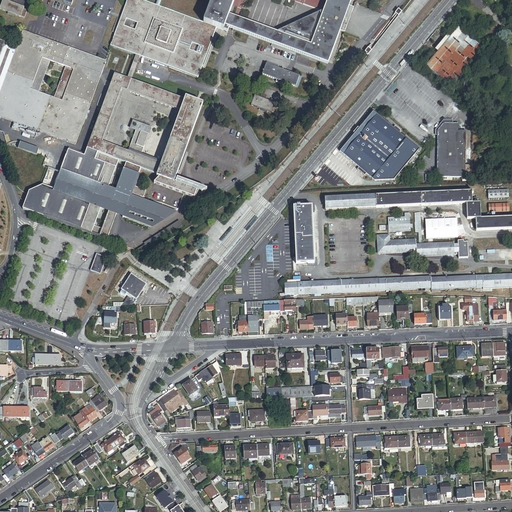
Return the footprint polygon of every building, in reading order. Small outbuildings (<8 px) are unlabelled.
[(21,17),(25,18),(27,11),(24,10),(25,8),(11,3),(3,0),(0,8),(0,10),(8,13),(7,15),(16,18),(16,16),(21,18),(21,17)] [(229,29),(328,65),(343,24),(347,25),(350,17),(353,9),(349,7),(351,0),(211,0),(203,24),(139,0),(127,0),(111,46),(136,56),(140,57),(198,78),(217,28),(223,31),(228,33),(229,29)] [(458,29),(426,67),(450,88),(483,50),(458,29)] [(0,117),(75,145),(106,61),(25,32),(23,31),(17,48),(0,41),(0,117)] [(140,57),(136,56),(126,82),(130,83),(140,57)] [(262,75),(296,88),(300,77),(266,65),(262,75)] [(162,164),(141,156),(128,151),(102,142),(121,90),(181,112),(184,103),(130,83),(126,82),(114,77),(87,149),(117,160),(125,163),(141,168),(158,175),(162,164)] [(259,109),(267,112),(272,114),(273,113),(276,114),(279,107),(275,106),(276,103),(255,96),(251,106),(259,109)] [(158,175),(175,181),(176,178),(203,105),(186,99),(184,103),(181,112),(162,164),(158,175)] [(372,179),(405,139),(376,115),(343,155),(372,179)] [(444,120),(435,131),(435,135),(437,135),(437,177),(462,178),(465,178),(465,173),(470,173),(471,173),(471,166),(465,166),(465,131),(458,131),(458,124),(452,124),(452,121),(444,120)] [(136,131),(128,151),(141,156),(148,135),(136,131)] [(418,150),(405,139),(372,179),(374,181),(393,180),(418,150)] [(36,156),(39,150),(20,142),(18,149),(36,156)] [(69,148),(59,174),(106,191),(115,165),(85,154),(69,148)] [(115,165),(117,160),(87,149),(85,154),(115,165)] [(125,163),(123,168),(139,174),(141,168),(125,163)] [(129,200),(113,194),(106,191),(59,174),(43,168),(37,185),(100,209),(109,212),(116,215),(121,216),(151,228),(152,225),(154,226),(177,210),(160,204),(158,210),(138,203),(129,200)] [(113,194),(129,200),(134,187),(139,174),(123,168),(113,194)] [(470,182),(470,173),(465,173),(465,178),(462,178),(462,182),(470,182)] [(175,181),(158,175),(157,177),(158,178),(157,180),(154,184),(194,199),(196,193),(204,190),(177,180),(177,182),(175,181)] [(100,209),(37,185),(27,212),(90,235),(93,227),(100,209)] [(138,203),(140,198),(143,199),(146,192),(134,187),(129,200),(138,203)] [(488,191),(488,199),(508,198),(508,190),(488,191)] [(324,198),(325,210),(466,204),(467,220),(475,219),(476,231),(511,229),(511,217),(489,219),(485,219),(480,219),(479,203),(472,204),(471,195),(473,195),(473,192),(324,198)] [(509,204),(489,205),(489,213),(509,212),(509,204)] [(293,208),(296,265),(314,264),(311,207),(299,207),(299,206),(296,206),(296,207),(293,208)] [(107,241),(116,215),(109,212),(102,230),(99,238),(107,241)] [(418,245),(423,245),(423,241),(422,241),(420,213),(414,213),(415,233),(418,233),(418,245)] [(404,218),(388,218),(388,226),(388,232),(410,231),(410,229),(412,229),(412,225),(410,225),(410,214),(404,214),(404,218)] [(90,235),(99,238),(102,230),(93,227),(90,235)] [(454,243),(423,245),(418,245),(416,245),(415,240),(389,242),(389,236),(377,236),(378,254),(416,252),(416,258),(454,256),(454,246),(454,243)] [(457,246),(454,246),(454,256),(458,256),(458,259),(468,259),(467,243),(464,243),(464,241),(457,242),(457,246)] [(136,251),(138,254),(147,249),(145,245),(136,251)] [(107,259),(97,255),(91,272),(101,275),(107,259)] [(483,288),(483,290),(511,288),(511,274),(483,276),(483,288)] [(127,294),(136,300),(146,286),(131,276),(121,291),(122,291),(127,294)] [(297,283),(298,295),(431,289),(431,290),(477,288),(476,277),(431,279),(430,277),(297,283)] [(297,283),(284,284),(285,294),(285,296),(298,295),(297,283)] [(496,303),(496,298),(488,299),(488,307),(493,307),(493,303),(496,303)] [(296,308),(296,301),(279,302),(280,312),(283,312),(283,303),(284,303),(284,311),(288,311),(288,312),(296,312),(296,308)] [(392,301),(378,302),(378,306),(378,314),(393,313),(392,301)] [(279,302),(263,302),(263,308),(263,312),(280,312),(279,302)] [(251,319),(250,303),(247,303),(247,309),(247,319),(248,322),(248,333),(257,332),(257,319),(251,319)] [(467,323),(473,322),(472,305),(471,305),(462,305),(462,311),(466,310),(467,322),(467,323)] [(397,321),(408,320),(408,314),(408,308),(396,308),(397,321)] [(451,308),(448,308),(442,308),(438,308),(439,321),(452,320),(451,308)] [(506,311),(491,312),(492,315),(493,315),(494,321),(507,320),(506,311)] [(105,324),(116,324),(116,314),(105,314),(105,324)] [(336,326),(347,325),(347,318),(347,314),(336,315),(336,326)] [(379,327),(378,314),(366,314),(366,327),(379,327)] [(432,324),(431,315),(414,316),(414,325),(432,324)] [(327,316),(313,317),(313,318),(313,327),(327,327),(327,316)] [(300,330),(313,330),(313,327),(313,318),(308,318),(308,322),(300,322),(300,330)] [(356,318),(347,318),(347,325),(348,328),(357,328),(356,326),(358,326),(358,321),(356,321),(356,318)] [(239,333),(248,333),(248,322),(247,322),(238,322),(238,327),(239,330),(239,333)] [(144,324),(145,335),(155,334),(154,323),(151,323),(144,324)] [(136,335),(135,332),(135,326),(130,326),(130,324),(125,324),(125,326),(124,326),(125,337),(132,336),(135,336),(136,336),(136,335)] [(201,324),(202,335),(213,335),(212,324),(201,324)] [(0,351),(10,352),(10,342),(0,341),(0,351)] [(22,342),(10,342),(10,352),(22,352),(22,342)] [(505,348),(505,346),(505,345),(487,345),(487,344),(485,344),(485,346),(481,346),(482,359),(494,359),(494,357),(493,352),(497,352),(497,354),(505,353),(505,348)] [(429,359),(428,347),(411,348),(412,355),(412,356),(412,360),(429,359)] [(394,349),(386,349),(386,355),(390,355),(390,359),(395,358),(394,349)] [(400,349),(394,349),(395,358),(400,358),(404,357),(404,354),(400,354),(400,349)] [(474,358),(473,349),(457,349),(458,361),(468,360),(468,358),(474,358)] [(383,370),(383,363),(379,363),(379,369),(376,369),(371,369),(370,367),(370,362),(379,361),(379,350),(366,351),(366,359),(367,364),(367,367),(367,371),(369,371),(370,371),(377,370),(383,370)] [(449,358),(449,353),(447,353),(447,350),(433,350),(433,364),(439,364),(439,358),(449,358)] [(366,359),(366,351),(362,351),(360,351),(353,351),(353,359),(366,359)] [(325,364),(325,352),(315,352),(316,361),(321,361),(321,364),(325,364)] [(341,352),(331,352),(332,365),(340,365),(340,361),(341,361),(341,352)] [(36,364),(48,365),(48,355),(36,354),(36,364)] [(48,355),(48,365),(61,366),(61,356),(52,355),(48,355)] [(241,366),(241,356),(226,357),(227,367),(241,366)] [(295,373),(295,356),(286,357),(287,373),(295,373)] [(303,356),(295,356),(295,373),(304,372),(303,356)] [(255,361),(255,363),(255,367),(266,366),(265,357),(254,358),(255,361)] [(265,357),(266,366),(266,369),(276,369),(275,357),(271,357),(268,357),(265,357)] [(426,375),(434,375),(434,372),(433,364),(426,364),(426,375)] [(8,367),(0,366),(0,376),(8,377),(8,374),(8,367)] [(218,375),(212,366),(207,370),(213,378),(218,375)] [(213,378),(207,370),(199,376),(206,384),(214,379),(213,378)] [(369,378),(369,371),(367,371),(359,371),(357,371),(357,379),(369,378)] [(507,383),(506,371),(497,372),(496,372),(496,376),(497,383),(500,383),(507,383)] [(342,383),(342,377),(339,377),(339,374),(330,375),(330,378),(330,384),(342,383)] [(190,381),(183,387),(189,396),(197,391),(190,381)] [(70,392),(70,382),(69,382),(66,382),(57,382),(57,391),(70,392)] [(82,382),(70,382),(70,392),(82,392),(82,382)] [(367,390),(367,385),(357,386),(358,396),(359,396),(359,401),(371,400),(370,390),(367,390)] [(330,387),(315,387),(315,397),(331,396),(330,387)] [(312,398),(311,388),(296,389),(296,399),(302,398),(312,398)] [(43,389),(34,389),(34,398),(47,398),(47,393),(43,393),(43,389)] [(296,399),(296,389),(281,390),(282,400),(285,400),(290,399),(296,399)] [(399,392),(388,392),(389,403),(393,403),(392,393),(402,393),(402,403),(407,402),(406,389),(399,390),(399,392)] [(282,400),(281,390),(267,391),(267,400),(267,401),(277,400),(282,400)] [(252,401),(260,401),(260,393),(252,394),(252,401)] [(399,403),(402,403),(402,393),(392,393),(393,403),(399,403)] [(177,403),(173,396),(171,394),(169,396),(175,405),(177,403)] [(176,394),(173,396),(177,403),(181,400),(176,394)] [(466,400),(466,394),(449,395),(450,401),(450,411),(462,410),(461,400),(466,400)] [(94,404),(95,406),(99,411),(107,406),(100,395),(92,401),(94,404)] [(433,397),(432,395),(422,396),(422,399),(416,400),(417,409),(433,407),(433,403),(433,397)] [(175,405),(169,396),(161,401),(167,410),(175,405)] [(495,398),(483,399),(484,409),(495,408),(495,398)] [(484,409),(483,399),(466,400),(467,410),(484,409)] [(175,405),(167,410),(170,414),(184,405),(181,400),(177,403),(175,405)] [(89,403),(90,405),(82,411),(84,413),(95,406),(94,404),(92,401),(89,403)] [(167,410),(161,401),(158,403),(165,412),(167,410)] [(439,411),(450,411),(450,401),(438,401),(439,411)] [(381,413),(381,407),(381,404),(377,404),(378,407),(363,408),(364,415),(368,415),(368,416),(381,416),(381,413)] [(328,405),(312,406),(312,411),(313,419),(317,419),(317,417),(320,416),(320,419),(321,420),(329,420),(329,417),(328,406),(328,405)] [(95,414),(99,411),(95,406),(84,413),(87,417),(94,412),(95,414)] [(340,406),(328,406),(329,417),(334,417),(334,414),(341,413),(340,406)] [(17,408),(0,407),(0,419),(4,419),(4,417),(17,417),(17,408)] [(229,416),(228,407),(213,408),(214,418),(229,417),(229,416)] [(30,408),(17,408),(17,417),(30,418),(30,408)] [(158,408),(149,415),(156,425),(157,425),(160,428),(165,424),(163,421),(164,420),(158,412),(160,411),(158,408)] [(250,423),(264,422),(263,410),(248,411),(248,418),(250,418),(250,423)] [(307,420),(313,419),(312,411),(311,411),(292,412),(292,417),(296,417),(296,422),(307,422),(307,420)] [(87,417),(90,422),(98,417),(95,414),(94,412),(87,417)] [(74,419),(77,424),(84,419),(81,414),(74,419)] [(210,414),(196,415),(197,425),(210,424),(210,414)] [(229,417),(230,427),(239,426),(239,415),(229,416),(229,417)] [(84,426),(88,424),(84,419),(77,424),(81,429),(81,428),(82,429),(85,427),(84,426)] [(190,429),(190,421),(179,421),(179,426),(181,426),(181,430),(190,429)] [(69,427),(60,433),(65,440),(68,438),(74,434),(69,427)] [(502,439),(508,438),(509,438),(509,429),(498,429),(499,434),(496,434),(496,438),(499,438),(499,439),(502,439)] [(119,433),(111,439),(116,447),(118,446),(120,448),(124,445),(123,443),(125,441),(121,436),(119,433)] [(484,443),(483,433),(465,434),(466,444),(484,443)] [(61,443),(55,434),(51,437),(57,446),(61,443)] [(466,444),(465,434),(453,435),(454,439),(452,439),(453,441),(454,441),(454,445),(466,444)] [(443,435),(431,436),(432,446),(445,446),(445,441),(443,441),(443,435)] [(432,446),(431,436),(419,436),(419,437),(418,437),(418,444),(420,444),(420,447),(432,446)] [(376,443),(376,437),(357,438),(358,445),(376,445),(376,443)] [(408,437),(397,438),(397,448),(409,448),(409,446),(409,443),(409,441),(408,437)] [(40,444),(43,449),(51,443),(48,438),(40,444)] [(330,440),(331,447),(331,449),(345,448),(344,438),(330,439),(330,440)] [(358,445),(357,438),(356,438),(356,448),(366,447),(366,450),(377,449),(377,450),(381,450),(380,443),(376,443),(376,445),(358,445)] [(397,448),(397,438),(385,438),(385,444),(386,449),(389,449),(397,448)] [(116,447),(111,439),(102,445),(104,448),(109,455),(114,452),(112,450),(116,447)] [(40,444),(38,442),(35,444),(33,442),(31,444),(32,446),(31,447),(39,457),(46,453),(43,449),(40,444)] [(51,443),(43,449),(46,453),(54,447),(51,443)] [(309,444),(309,454),(320,453),(319,443),(309,444)] [(97,444),(94,447),(99,454),(102,452),(97,444)] [(271,445),(257,446),(257,457),(263,457),(268,457),(268,455),(268,451),(271,451),(271,445)] [(293,454),(293,445),(278,446),(278,455),(293,454)] [(140,455),(134,446),(122,455),(128,464),(140,455)] [(257,457),(257,446),(244,446),(244,459),(248,458),(248,461),(257,461),(257,457)] [(174,454),(181,465),(190,459),(184,449),(183,448),(174,454)] [(234,448),(224,448),(225,460),(235,460),(234,448)] [(5,450),(0,453),(0,454),(3,458),(8,454),(5,450)] [(92,451),(82,458),(88,466),(89,467),(99,460),(92,451)] [(28,459),(23,452),(19,454),(17,453),(16,454),(17,455),(12,459),(14,461),(15,460),(19,465),(28,459)] [(508,469),(507,454),(500,454),(492,455),(493,470),(508,469)] [(88,466),(82,458),(73,464),(79,472),(88,466)] [(139,475),(141,473),(150,467),(144,460),(140,462),(139,461),(135,464),(136,465),(136,466),(133,467),(139,475)] [(1,469),(4,472),(13,466),(14,468),(17,466),(15,463),(12,465),(10,462),(1,469)] [(369,465),(360,465),(359,465),(359,469),(360,469),(361,475),(365,475),(367,475),(370,475),(369,465)] [(18,473),(14,468),(13,466),(4,472),(9,479),(15,475),(18,473)] [(425,476),(425,468),(416,468),(417,477),(425,476)] [(205,477),(202,472),(200,474),(197,470),(192,473),(198,482),(205,477)] [(156,474),(146,481),(152,489),(162,482),(156,474)] [(75,476),(72,479),(76,486),(79,490),(82,487),(78,482),(75,476)] [(140,480),(137,476),(129,482),(132,486),(140,480)] [(76,486),(72,479),(62,485),(67,492),(76,486)] [(304,496),(303,485),(308,485),(311,485),(314,484),(314,480),(305,480),(304,479),(299,479),(300,497),(300,499),(303,499),(304,496)] [(510,490),(509,479),(499,480),(500,484),(495,485),(495,492),(500,492),(500,491),(510,490)] [(266,483),(265,480),(261,481),(261,484),(256,484),(257,496),(259,496),(259,494),(266,494),(266,492),(266,483)] [(51,485),(48,481),(35,490),(40,498),(53,489),(51,485)] [(213,485),(211,481),(202,487),(205,491),(204,491),(211,500),(218,494),(212,486),(213,485)] [(392,482),(389,482),(389,485),(390,496),(390,497),(393,496),(394,503),(403,502),(403,495),(405,495),(405,489),(393,490),(392,482)] [(451,496),(450,483),(440,484),(440,489),(440,495),(446,494),(446,496),(451,496)] [(334,486),(334,485),(330,486),(331,490),(324,490),(324,496),(328,496),(328,498),(328,505),(328,507),(335,507),(334,497),(334,486)] [(390,496),(389,485),(372,486),(373,500),(375,500),(375,496),(390,496)] [(479,497),(481,497),(484,497),(483,490),(483,487),(483,485),(474,486),(475,497),(479,497)] [(440,495),(440,489),(437,489),(436,487),(427,488),(423,488),(423,494),(427,493),(427,492),(436,491),(437,500),(441,500),(440,495)] [(422,488),(410,489),(410,502),(423,501),(422,488)] [(472,498),(471,490),(456,490),(457,499),(465,499),(465,498),(472,498)] [(22,494),(29,503),(32,501),(26,491),(22,494)] [(431,502),(437,502),(437,500),(436,491),(427,492),(427,493),(428,501),(431,500),(431,502)] [(334,497),(335,507),(346,506),(346,496),(335,496),(334,497)] [(370,505),(370,497),(370,496),(366,496),(359,497),(359,505),(370,505)] [(162,505),(162,497),(153,497),(153,499),(151,499),(148,499),(148,505),(162,505)] [(221,511),(228,507),(220,497),(212,502),(219,511),(221,511)] [(300,499),(300,497),(296,497),(296,499),(293,499),(291,499),(291,510),(301,509),(300,499)] [(300,499),(301,509),(310,509),(310,504),(312,503),(311,498),(303,499),(300,499)] [(276,511),(280,511),(280,502),(269,502),(269,504),(271,504),(271,511),(275,511),(274,511),(276,511)] [(28,511),(29,510),(29,503),(19,503),(19,510),(19,509),(18,509),(17,511),(28,511)]
